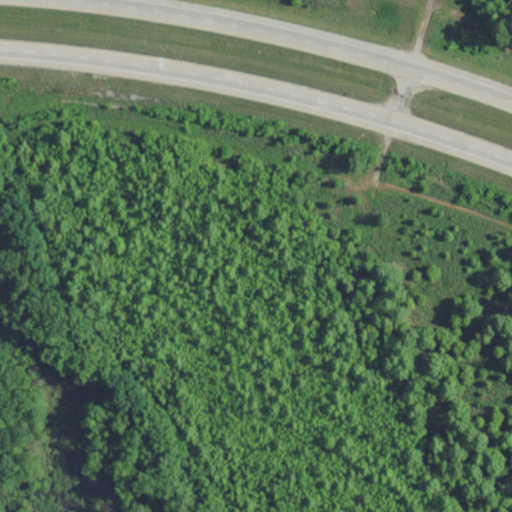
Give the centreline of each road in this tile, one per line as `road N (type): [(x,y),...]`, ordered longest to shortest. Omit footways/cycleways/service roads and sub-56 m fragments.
road 1 (trunk): [(0,53),(255,89),(511,165)]
road 2 (trunk): [(511,106),(283,40),(36,0)]
